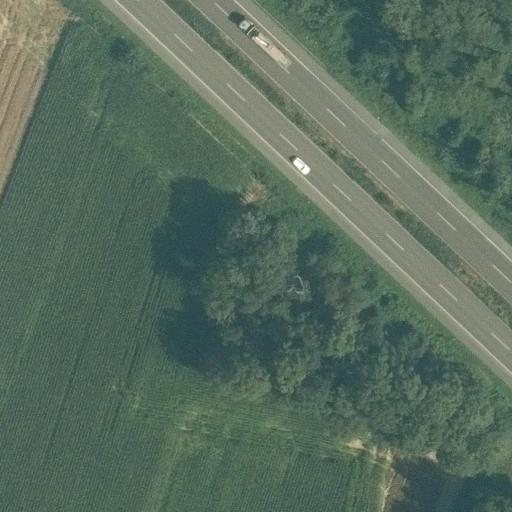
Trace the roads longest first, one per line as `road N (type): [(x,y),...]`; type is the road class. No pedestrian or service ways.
road 1 (motorway): [(139,0),(511,359)]
road 2 (motorway): [(511,287),(207,0)]
